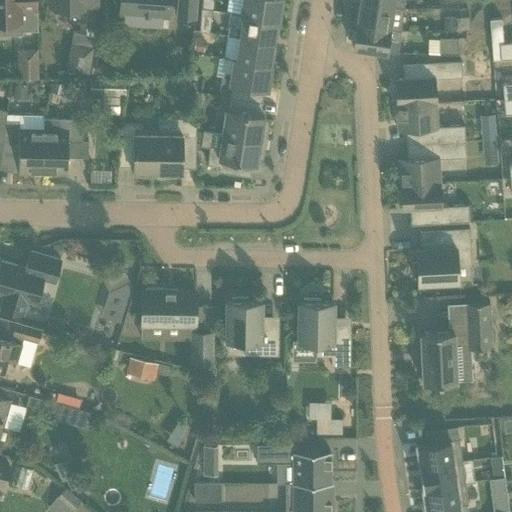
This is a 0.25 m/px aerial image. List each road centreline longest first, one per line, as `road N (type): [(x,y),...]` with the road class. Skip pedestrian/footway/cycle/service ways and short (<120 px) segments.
road 1 (residential): [(312,61),(290,203),(272,215),(148,215)]
road 2 (residential): [(397,511),(375,258)]
road 3 (residential): [(148,215),(176,261),(375,258)]
road 4 (residential): [(375,258),(365,68),(312,61)]
road 5 (residential): [(148,215),(0,212)]
